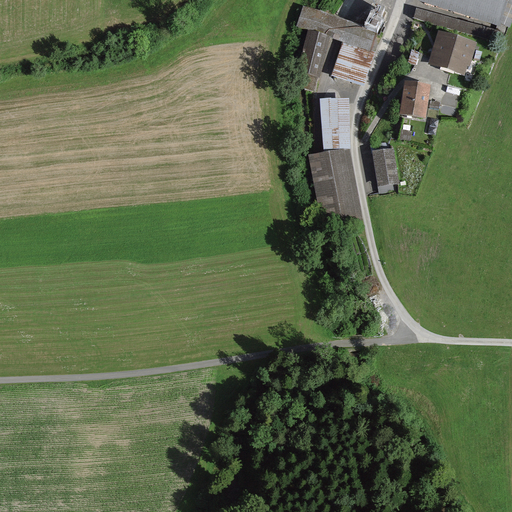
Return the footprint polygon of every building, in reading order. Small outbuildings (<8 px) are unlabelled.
[(511,17),(511,0),(415,0),(409,21),(503,43),(511,17)] [(373,56),(387,14),(373,10),(367,30),(319,14),(300,72),(317,77),(329,41),(340,45),(373,56)] [(477,44),(438,32),(428,65),(465,77),(468,67),(470,68),(477,44)] [(329,78),(362,89),(373,56),(340,45),(329,78)] [(431,86),(405,82),(400,116),(427,119),(431,86)] [(348,100),(321,102),(324,154),(310,157),(323,228),(362,221),(349,152),(348,100)] [(392,153),(370,156),(376,190),(397,187),(392,153)]
